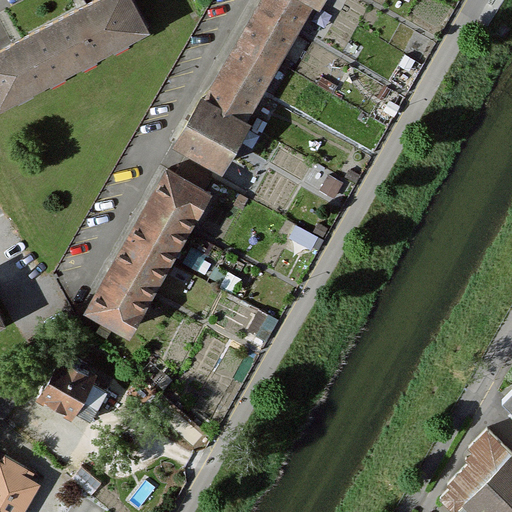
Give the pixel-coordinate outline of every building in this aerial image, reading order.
[(130,0),(100,0),(0,53),(0,106),(1,108),(146,29),(130,0)] [(276,59),(309,2),(305,0),(257,0),(237,36),(276,59)] [(242,118),(276,59),(237,36),(203,96),(242,118)] [(247,121),(242,118),(203,96),(197,93),(172,138),(222,166),(247,121)] [(210,196),(168,172),(130,237),(172,262),(210,196)] [(172,262),(130,237),(93,301),(135,325),(172,262)] [(0,298),(0,320),(9,316),(0,298)] [(101,375),(63,354),(40,394),(79,416),(82,411),(96,419),(113,388),(99,380),(101,375)] [(511,408),(511,389),(502,399),(511,408)] [(511,511),(511,446),(492,426),(473,445),(481,453),(446,487),(470,511),(511,511)] [(31,468),(6,454),(0,465),(0,511),(25,511),(42,483),(27,474),(31,468)]
